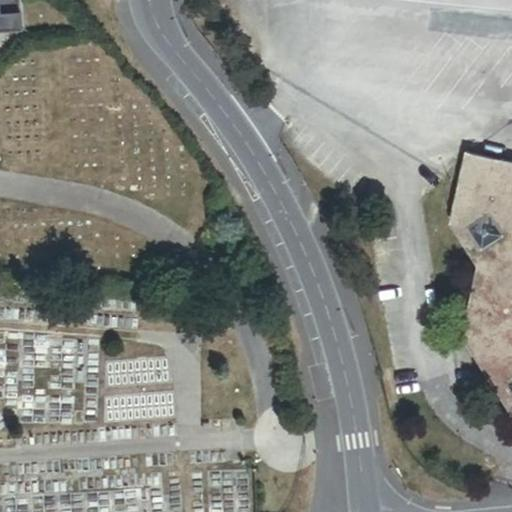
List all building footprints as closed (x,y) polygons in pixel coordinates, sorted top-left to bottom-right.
[(0,0),(0,34),(20,33),(18,0),(0,0)] [(511,163),(463,152),(448,227),(477,271),(462,338),(511,415),(511,163)] [(201,335),(200,342),(216,343),(218,321),(181,319),(180,334),(201,335)] [(180,342),(200,342),(201,335),(180,334),(180,342)] [(216,414),(217,385),(203,384),(202,413),(216,414)]
